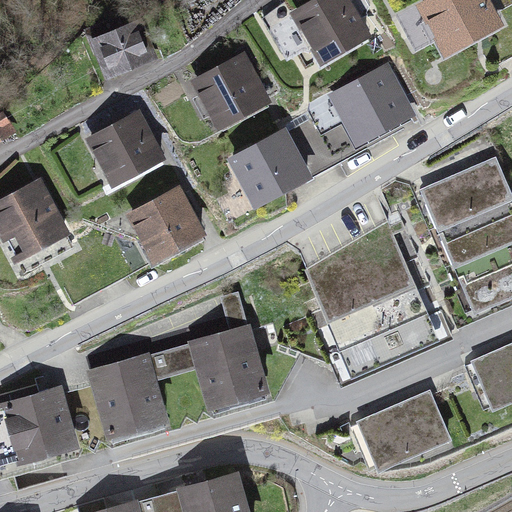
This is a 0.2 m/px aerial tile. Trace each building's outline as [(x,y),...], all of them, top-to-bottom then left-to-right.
[(346,0),(311,0),(280,17),(313,75),(371,43),(346,0)] [(489,0),(425,0),(415,6),(445,58),(504,25),(489,0)] [(147,16),(85,40),(99,75),(161,51),(147,16)] [(240,52),(188,81),(218,135),(270,106),(240,52)] [(386,66),(324,101),(355,157),(417,123),(386,66)] [(0,111),(0,139),(13,131),(0,111)] [(144,113),(91,142),(117,188),(169,159),(144,113)] [(289,126),(233,157),(259,204),(315,172),(289,126)] [(511,234),(486,171),(408,203),(459,326),(511,303),(511,234)] [(55,177),(2,206),(37,269),(90,240),(55,177)] [(184,187),(131,216),(159,266),(212,237),(184,187)] [(396,223),(297,276),(352,376),(450,323),(396,223)] [(255,324),(90,373),(111,443),(177,424),(165,385),(203,373),(214,411),(275,393),(255,324)] [(511,351),(462,373),(484,423),(511,410),(511,351)] [(74,388),(0,410),(0,469),(1,473),(91,445),(74,388)] [(414,407),(336,442),(357,488),(435,453),(414,407)] [(255,511),(240,466),(96,511),(255,511)]
